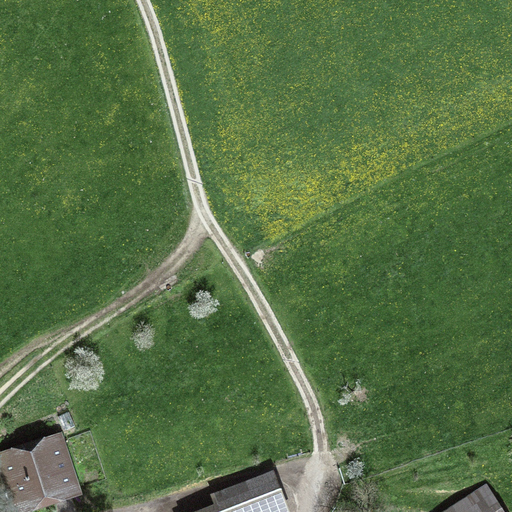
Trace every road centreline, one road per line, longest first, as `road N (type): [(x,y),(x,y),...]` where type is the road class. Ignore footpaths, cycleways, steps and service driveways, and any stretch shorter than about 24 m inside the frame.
road 1 (track): [(143,0),(205,214),(249,270),(319,399),(330,468)]
road 2 (track): [(205,214),(174,268),(0,398)]
